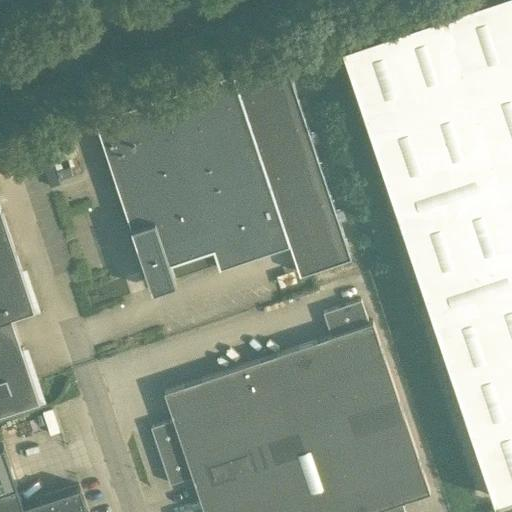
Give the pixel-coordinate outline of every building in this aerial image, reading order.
[(511,0),(464,0),(341,42),(493,497),(511,490),(511,0)] [(220,265),(290,242),(300,272),(351,255),(284,53),(95,117),(153,289),(177,281),(171,262),(214,248),(220,265)] [(41,134),(34,136),(37,144),(44,141),(41,134)] [(0,412),(39,399),(11,316),(35,308),(0,203),(0,412)] [(369,321),(364,305),(361,298),(324,311),(331,334),(164,390),(174,418),(151,426),(170,483),(193,475),(205,511),(405,511),(402,500),(430,490),(373,320),(369,321)] [(88,511),(80,484),(13,506),(8,489),(17,486),(3,444),(0,444),(0,511),(88,511)]
